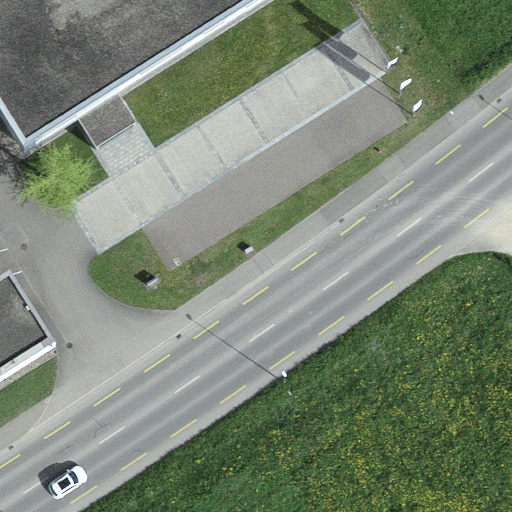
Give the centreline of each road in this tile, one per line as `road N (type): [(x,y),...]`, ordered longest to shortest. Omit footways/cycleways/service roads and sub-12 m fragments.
road 1 (primary): [(0,506),(137,421),(511,156)]
road 2 (unknown): [(35,266),(373,32)]
